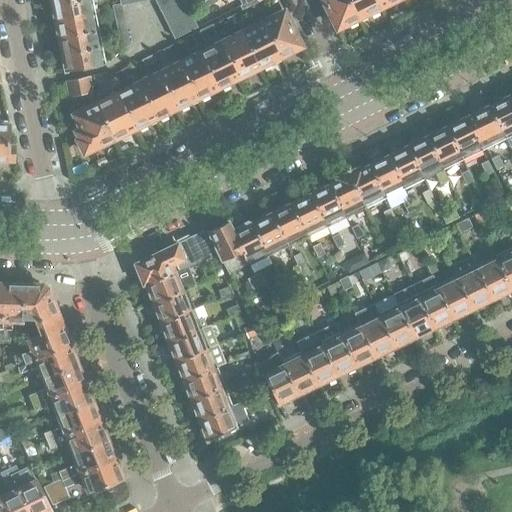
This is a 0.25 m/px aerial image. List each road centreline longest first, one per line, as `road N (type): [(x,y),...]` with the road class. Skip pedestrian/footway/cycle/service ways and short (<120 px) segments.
road 1 (residential): [(176,508),(332,419),(511,333)]
road 2 (tertiary): [(76,251),(357,120)]
road 3 (tertiary): [(338,82),(57,211)]
road 4 (residential): [(176,508),(76,251)]
road 5 (residential): [(57,211),(12,0)]
road 6 (tertiary): [(511,3),(338,82)]
road 7 (tertiary): [(357,120),(511,46)]
